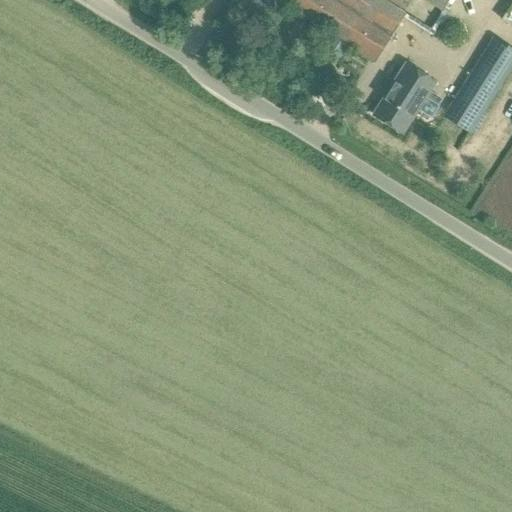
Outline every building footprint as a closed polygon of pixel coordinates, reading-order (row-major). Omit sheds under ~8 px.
[(381,0),(272,0),(331,38),(323,53),(338,61),(347,48),(373,64),(406,16),(381,0)] [(419,0),(441,14),(449,0),(419,0)] [(511,44),(495,34),(445,116),(472,133),(511,67),(511,44)] [(406,64),(374,115),(404,133),(436,83),(406,64)] [(483,438),(511,383),(511,377),(493,367),(461,427),(483,438)]
